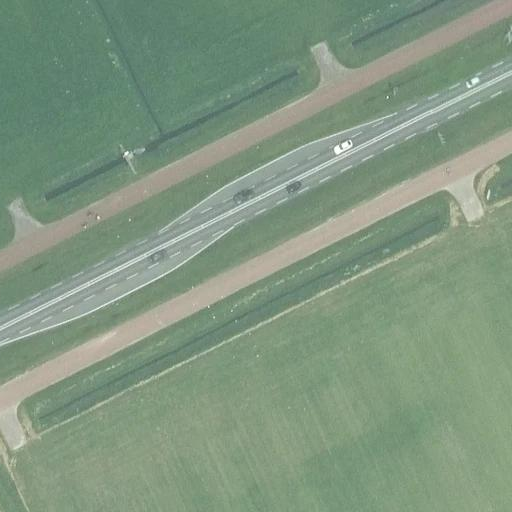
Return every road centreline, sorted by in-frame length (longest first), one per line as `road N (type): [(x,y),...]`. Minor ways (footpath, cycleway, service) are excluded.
road 1 (unclassified): [(0,402),(511,144)]
road 2 (unclassified): [(0,258),(511,2)]
road 3 (primary): [(0,326),(511,72)]
